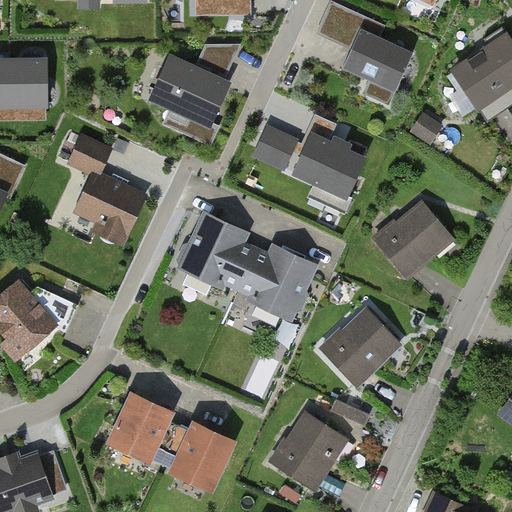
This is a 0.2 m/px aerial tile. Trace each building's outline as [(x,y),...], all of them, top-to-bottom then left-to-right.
[(238,0),(239,14),(253,14),(252,0),(238,0)] [(359,15),(332,2),(320,30),(347,42),(359,15)] [(385,27),(368,19),(345,68),(397,91),(414,54),(380,38),(385,27)] [(511,38),(446,79),(477,130),(511,108),(511,38)] [(240,47),(204,47),(196,64),(227,78),(240,47)] [(229,85),(172,59),(154,97),(194,116),(186,133),(211,145),(220,126),(211,123),(229,85)] [(46,61),(0,61),(0,106),(47,106),(46,61)] [(434,142),(446,123),(426,111),(414,130),(434,142)] [(336,125),(321,118),(295,173),(348,197),(366,159),(348,151),(351,145),(330,136),(336,125)] [(297,141),(269,128),(257,155),(285,168),(297,141)] [(111,150),(84,137),(72,163),(96,175),(99,176),(111,150)] [(0,209),(6,196),(11,198),(26,167),(0,154),(0,209)] [(123,242),(144,197),(96,175),(79,211),(102,221),(97,230),(123,242)] [(426,205),(376,241),(405,281),(455,245),(426,205)] [(256,244),(197,218),(173,271),(233,297),(256,244)] [(316,271),(256,244),(233,297),(292,324),(316,271)] [(34,300),(19,283),(0,300),(0,328),(22,354),(54,327),(67,332),(79,306),(45,290),(34,300)] [(368,305),(318,349),(354,390),(404,346),(368,305)] [(368,424),(374,411),(342,397),(336,410),(368,424)] [(180,424),(127,399),(104,445),(157,471),(180,424)] [(511,399),(503,412),(511,418),(511,399)] [(305,411),(270,463),(315,492),(349,440),(305,411)] [(233,450),(180,424),(157,471),(210,497),(233,450)] [(54,453),(0,470),(0,511),(15,511),(68,495),(54,453)] [(464,511),(467,507),(438,494),(429,511),(464,511)]
